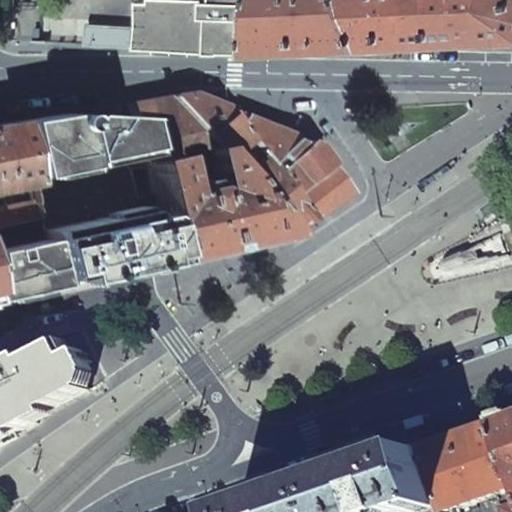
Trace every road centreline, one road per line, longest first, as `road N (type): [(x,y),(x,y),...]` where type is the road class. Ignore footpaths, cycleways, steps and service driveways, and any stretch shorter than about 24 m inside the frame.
road 1 (residential): [(255,456),(138,288),(0,318)]
road 2 (residential): [(200,68),(511,76)]
road 3 (residential): [(255,456),(511,367)]
road 4 (residential): [(0,97),(200,68)]
road 5 (residential): [(0,51),(200,68)]
road 6 (residential): [(110,511),(255,456)]
